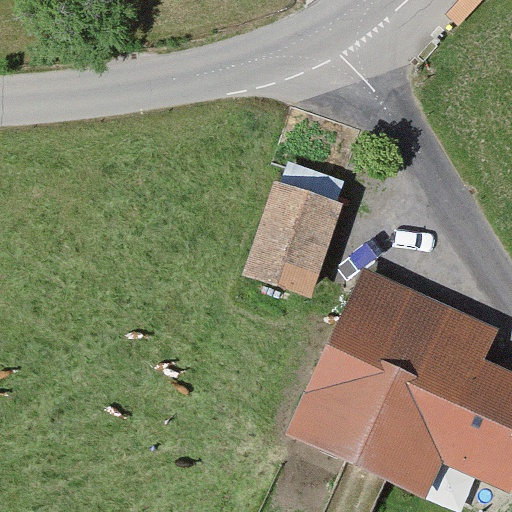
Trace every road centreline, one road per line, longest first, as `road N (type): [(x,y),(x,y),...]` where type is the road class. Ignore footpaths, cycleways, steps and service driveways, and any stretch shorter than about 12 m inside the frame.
road 1 (residential): [(0,110),(160,94),(355,58)]
road 2 (unclassified): [(355,58),(511,296)]
